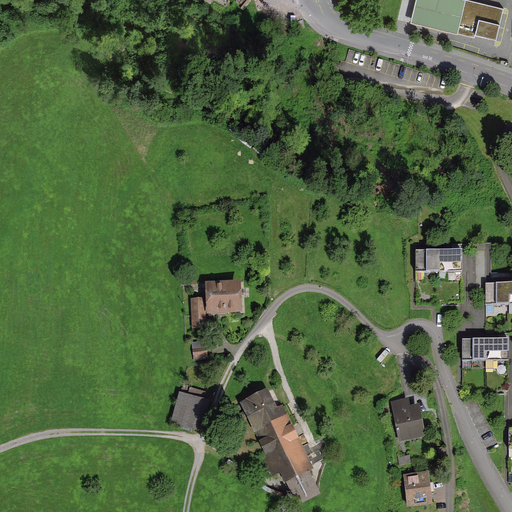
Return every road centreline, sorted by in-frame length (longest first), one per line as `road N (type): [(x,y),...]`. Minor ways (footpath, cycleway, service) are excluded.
road 1 (residential): [(392,335),(415,323),(434,330),(472,444),(510,511)]
road 2 (residential): [(313,0),(338,29),(511,83)]
road 3 (track): [(206,440),(73,432),(0,448)]
road 4 (residential): [(392,335),(433,376),(450,511)]
